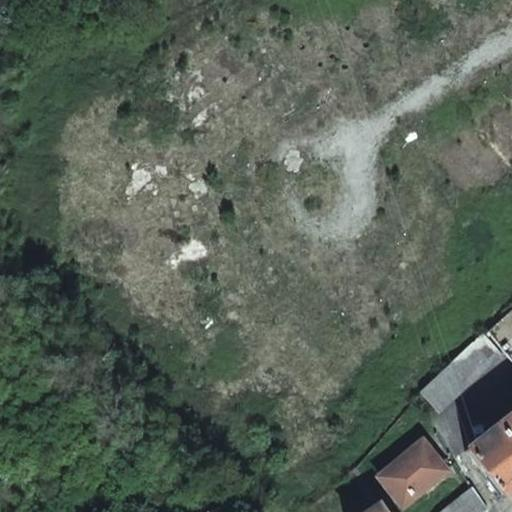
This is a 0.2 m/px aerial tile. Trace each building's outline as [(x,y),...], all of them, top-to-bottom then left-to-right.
[(511,306),(483,331),(503,356),(510,365),(511,363),(511,306)] [(420,393),(437,414),(503,356),(483,331),(420,393)] [(511,489),(511,414),(463,453),(493,492),(500,500),(511,489)] [(375,479),(401,508),(446,472),(419,443),(375,479)] [(438,511),(483,511),(486,511),(471,489),(438,511)] [(495,503),(500,500),(493,492),(490,495),(495,503)]
